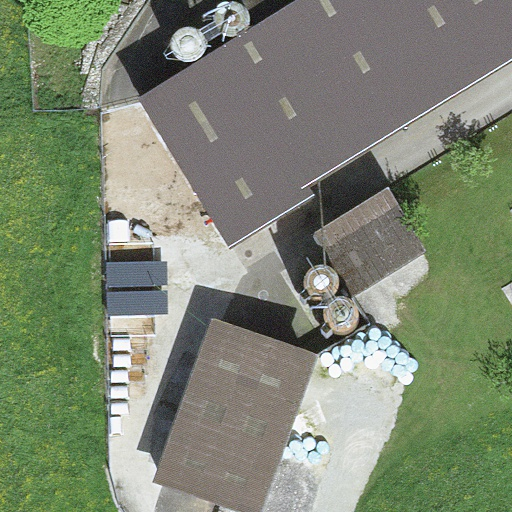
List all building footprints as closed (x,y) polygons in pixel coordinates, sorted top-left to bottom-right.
[(137,106),(222,243),(511,50),(511,0),(233,0),(254,34),(137,106)] [(382,205),(313,247),(345,299),(413,256),(382,205)] [(302,300),(302,301),(306,305),(312,309),(319,309),(325,307),(331,302),(334,296),(334,289),(332,283),(327,278),(321,275),(314,275),(308,277),(303,282),(300,287),(300,294),(302,300)] [(320,326),(323,332),(327,337),(333,340),(340,340),(347,337),(352,332),(354,326),(354,319),(352,313),(347,308),(341,305),(334,305),(328,308),(323,313),(320,319),(320,326)] [(226,337),(167,498),(207,511),(274,511),(325,373),(226,337)]
